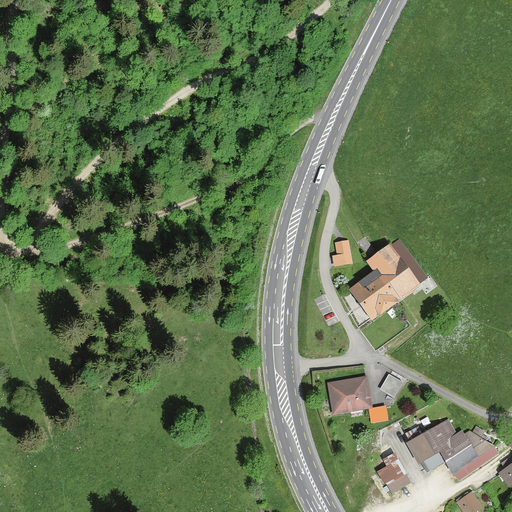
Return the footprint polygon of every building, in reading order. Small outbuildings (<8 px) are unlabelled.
[(376,273),(351,291),(374,321),(429,280),(398,239),(368,262),(376,273)] [(352,266),(350,241),(334,243),(336,267),(352,266)] [(389,376),(380,391),(395,399),(404,385),(389,376)] [(367,378),(327,383),(331,415),(371,409),(367,378)] [(369,411),(370,424),(389,421),(388,409),(369,411)] [(448,422),(408,448),(428,478),(447,465),(459,484),(502,456),(482,425),(459,440),(448,422)] [(511,463),(498,473),(510,490),(511,488),(511,463)] [(457,503),(463,511),(478,511),(484,508),(471,492),(457,503)]
